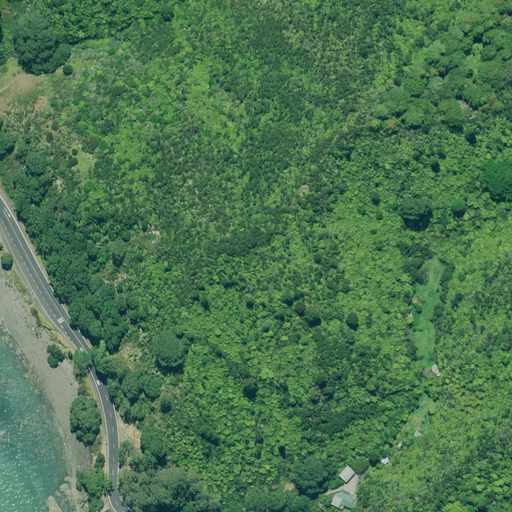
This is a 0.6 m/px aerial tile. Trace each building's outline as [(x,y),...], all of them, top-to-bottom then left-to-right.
[(436,363),(430,369),(438,376),(444,371),(436,363)] [(419,427),(412,435),(417,439),(424,431),(419,427)] [(386,456),(382,460),(386,464),(390,461),(386,456)] [(355,472),(347,465),(338,475),(346,482),(355,472)] [(354,497),(343,493),(340,498),(334,495),(330,504),(342,509),(344,505),(350,508),(354,497)]
